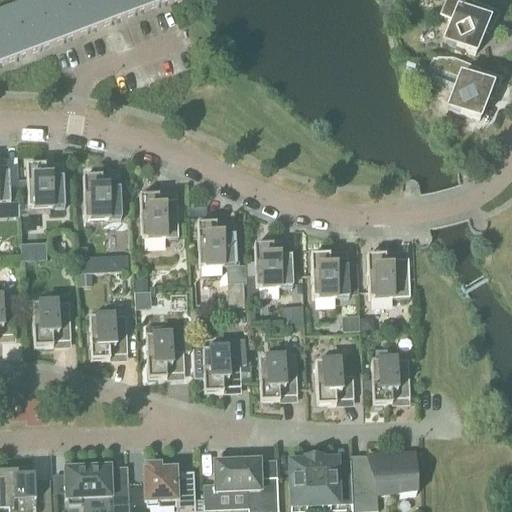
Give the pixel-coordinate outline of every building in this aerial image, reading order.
[(0,69),(170,6),(182,1),(181,0),(32,0),(0,12),(0,69)] [(492,30),(498,17),(463,2),(458,0),(447,0),(440,19),(452,24),(444,46),(475,58),(484,38),(488,28),(492,30)] [(151,35),(162,31),(158,17),(146,20),(151,35)] [(433,63),(427,79),(456,90),(456,91),(447,112),(479,124),(487,104),(488,104),(492,94),(496,95),(501,82),(452,63),(434,61),(433,63)] [(0,208),(10,208),(9,192),(17,191),(16,163),(0,163),(0,208)] [(45,174),(45,170),(26,170),(26,185),(26,196),(27,214),(64,212),(63,174),(45,174)] [(101,186),(101,181),(82,182),(84,225),(121,223),(119,185),(101,186)] [(26,185),(18,185),(18,196),(26,196),(26,185)] [(158,205),(158,200),(139,201),(141,244),(178,242),(176,204),(158,205)] [(215,228),(196,229),(198,272),(200,272),(201,281),(221,280),(221,271),(235,270),(238,270),(238,253),(234,253),(234,232),(216,233),(215,228)] [(342,240),(340,230),(320,234),(322,244),(342,240)] [(255,281),(245,281),(245,290),(246,302),(256,302),(255,293),(280,292),(292,291),(291,276),(290,253),(273,254),(272,249),(253,250),(255,281)] [(329,259),(310,260),(312,303),(348,302),(347,263),(329,264),(329,259)] [(385,265),(385,260),(366,261),(368,304),(410,302),(408,264),(385,265)] [(127,261),(103,261),(103,277),(127,276),(127,261)] [(69,265),(69,277),(83,277),(83,265),(69,265)] [(90,279),(77,280),(77,290),(90,290),(90,279)] [(136,296),(148,296),(147,283),(135,284),(136,296)] [(230,311),(243,311),(243,290),(230,290),(230,311)] [(0,340),(15,340),(13,302),(0,302),(0,340)] [(34,352),(53,352),(52,347),(70,346),(69,308),(32,309),(34,352)] [(289,328),(302,328),(302,312),(289,312),(289,328)] [(200,316),(190,316),(191,327),(200,327),(200,316)] [(90,366),(109,365),(109,360),(127,359),(125,321),(88,323),(90,366)] [(147,384),(166,384),(166,379),(184,378),(183,358),(189,358),(188,332),(146,333),(146,341),(145,341),(147,384)] [(300,363),(319,364),(320,343),(301,343),(300,363)] [(203,350),(192,351),(193,383),(203,383),(204,398),(223,397),(223,393),(240,392),(240,373),(245,372),(243,345),(238,346),(226,346),(227,354),(203,355),(203,350)] [(281,363),(258,364),(260,407),(279,406),(279,401),(297,400),(296,378),(295,358),(280,358),(281,363)] [(372,410),(391,409),(391,404),(409,403),(407,365),(370,367),(372,410)] [(340,382),(339,366),(314,368),(316,411),(335,410),(335,405),(353,404),(352,381),(340,382)] [(414,459),(350,461),(350,469),(352,498),(351,498),(352,506),(351,511),(376,511),(376,502),(376,497),(399,496),(399,499),(415,499),(414,459)] [(304,466),(288,467),(290,503),(290,511),(310,511),(345,510),(344,507),(352,506),(351,498),(352,498),(350,469),(337,469),(337,465),(321,465),(321,463),(304,463),(304,466)] [(215,490),(202,490),(203,510),(215,509),(215,497),(247,496),(247,511),(277,511),(277,504),(277,483),(259,483),(259,466),(214,467),(215,490)] [(159,475),(159,470),(145,470),(145,475),(143,475),(144,507),(147,507),(147,511),(176,511),(175,511),(194,511),(193,479),(175,480),(175,474),(159,475)] [(128,511),(126,471),(63,474),(63,475),(64,475),(65,503),(65,504),(109,502),(109,511),(128,511)] [(16,476),(0,476),(0,511),(50,511),(50,487),(34,488),(33,482),(27,482),(27,475),(16,476)]
